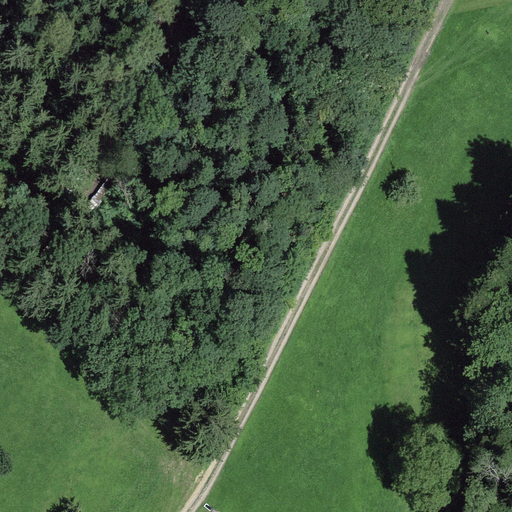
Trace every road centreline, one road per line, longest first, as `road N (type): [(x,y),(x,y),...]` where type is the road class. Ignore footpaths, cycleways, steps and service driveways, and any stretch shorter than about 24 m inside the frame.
road 1 (track): [(440,0),(243,402),(174,511)]
road 2 (track): [(188,0),(158,71),(0,271)]
